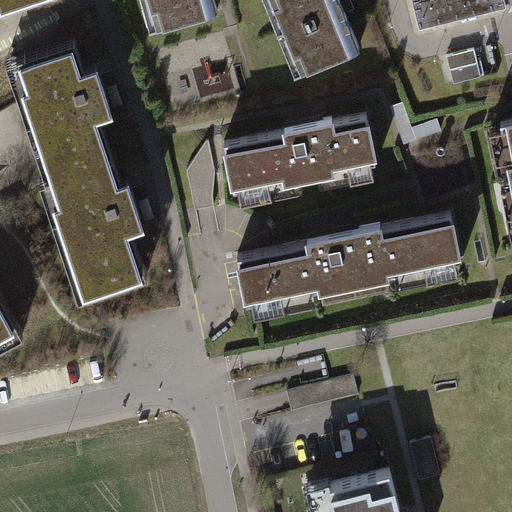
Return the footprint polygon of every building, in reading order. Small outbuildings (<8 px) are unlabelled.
[(0,0),(5,14),(46,0),(0,0)] [(208,16),(204,0),(143,0),(152,31),(208,16)] [(354,49),(334,0),(271,0),(301,71),(354,49)] [(413,0),(421,29),(511,6),(511,5),(510,0),(413,0)] [(77,36),(9,56),(78,290),(147,270),(126,199),(93,88),(77,36)] [(481,46),(452,50),(456,79),(485,76),(481,46)] [(381,157),(370,108),(218,141),(229,190),(381,157)] [(511,119),(491,124),(511,226),(511,119)] [(453,213),(241,254),(251,305),(463,264),(453,213)] [(0,296),(0,333),(16,325),(0,296)] [(399,511),(388,466),(318,484),(324,511),(399,511)]
